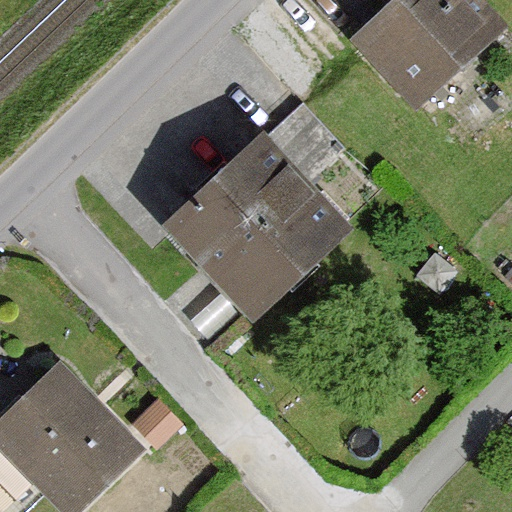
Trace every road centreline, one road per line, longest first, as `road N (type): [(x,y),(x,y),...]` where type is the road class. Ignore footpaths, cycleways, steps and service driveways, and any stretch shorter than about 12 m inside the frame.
road 1 (residential): [(18,190),(312,511)]
road 2 (residential): [(18,190),(207,0)]
road 3 (residential): [(511,388),(387,511)]
